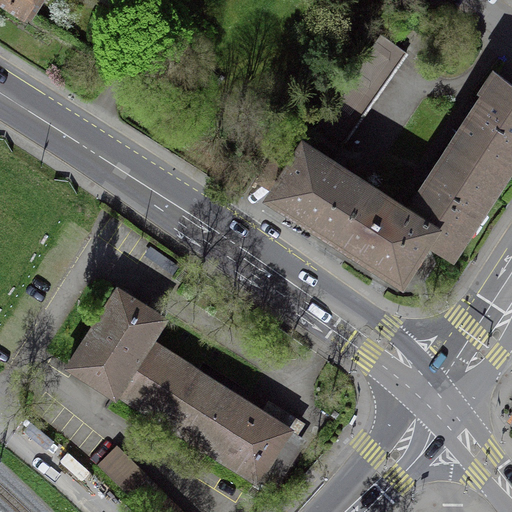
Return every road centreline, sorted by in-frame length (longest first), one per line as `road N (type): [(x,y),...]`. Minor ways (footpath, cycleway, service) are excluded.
road 1 (secondary): [(438,400),(377,340),(0,91)]
road 2 (unclassified): [(0,419),(106,511)]
road 3 (secondary): [(369,482),(447,470),(499,480)]
road 4 (secondary): [(511,292),(438,400)]
